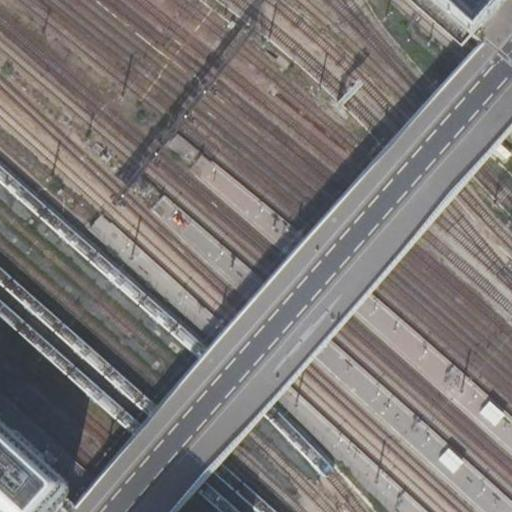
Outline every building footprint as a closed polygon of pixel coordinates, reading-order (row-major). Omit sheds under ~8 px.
[(427,0),(472,40),(507,0),(427,0)] [(114,202),(119,206),(257,31),(252,27),(114,202)] [(429,84),(435,90),(443,81),(437,75),(429,84)] [(351,134),(355,137),(387,102),(383,98),(351,134)] [(0,511),(56,511),(63,504),(68,497),(69,493),(69,489),(65,485),(3,428),(0,425),(0,511)]
